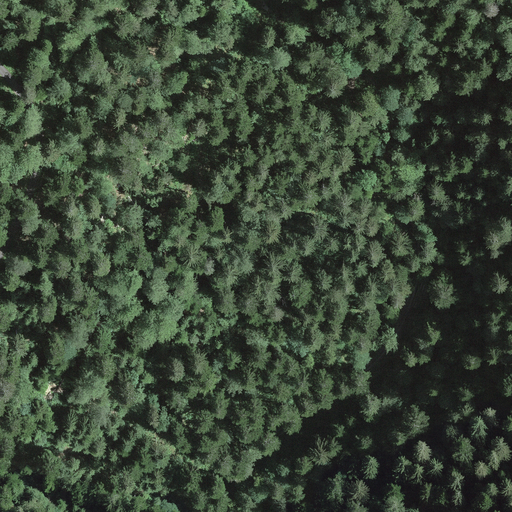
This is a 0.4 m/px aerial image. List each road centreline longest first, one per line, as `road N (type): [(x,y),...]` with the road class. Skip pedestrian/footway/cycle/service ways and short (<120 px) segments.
road 1 (track): [(228,511),(254,457),(389,344),(414,291),(418,253),(402,178),(356,98),(353,74),(362,65),(377,67),(455,109),(511,159)]
road 2 (track): [(0,255),(40,148),(33,114),(0,68)]
